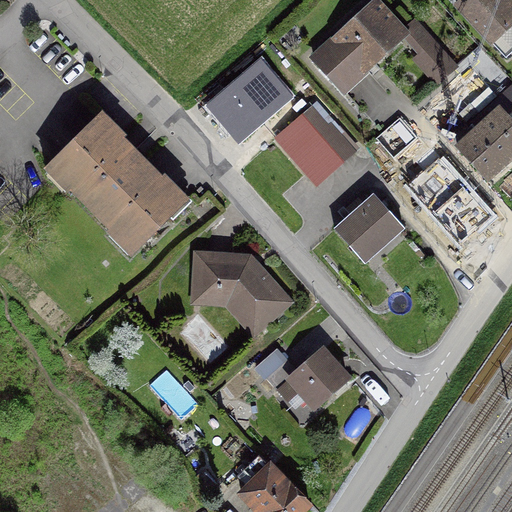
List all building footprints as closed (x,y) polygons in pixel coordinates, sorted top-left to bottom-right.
[(511,6),(506,0),(461,0),(457,4),(506,58),(511,51),(511,6)] [(365,70),(405,34),(375,2),(314,58),(341,88),(363,68),(365,70)] [(437,83),(454,67),(433,42),(415,58),(437,83)] [(212,111),(238,141),(290,97),(264,67),(212,111)] [(511,120),(511,121),(501,110),(492,119),(486,113),(469,129),(475,135),(460,149),(487,180),(511,157),(511,120)] [(277,138),(317,184),(354,152),(335,130),(328,136),(307,112),(277,138)] [(376,139),(393,159),(417,138),(400,118),(376,139)] [(183,202),(101,119),(87,133),(85,131),(63,153),(65,155),(51,168),(133,251),(146,237),(148,239),(170,217),(169,215),(183,202)] [(438,157),(408,185),(461,244),(491,217),(438,157)] [(373,195),(373,197),(337,229),(335,228),(359,255),(374,241),(378,245),(400,226),(373,195)] [(250,270),(250,266),(243,259),(199,256),(197,286),(216,287),(254,330),(287,302),(259,271),(250,270)] [(347,379),(322,350),(296,372),(278,352),(259,369),(277,389),(289,379),(315,408),(347,379)] [(304,511),(307,511),(310,509),(311,503),(306,497),(301,497),(260,455),(237,477),(248,488),(242,494),(259,511),(304,511)]
